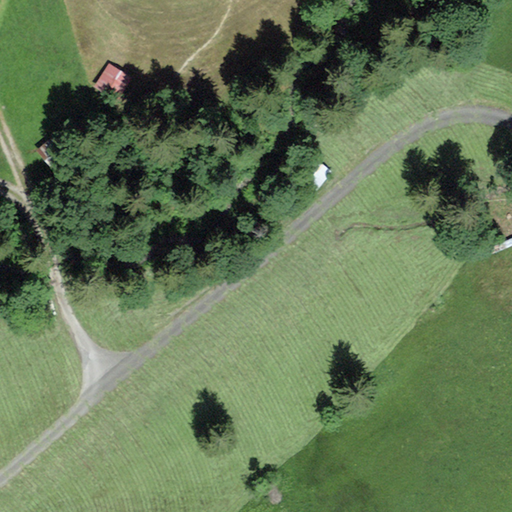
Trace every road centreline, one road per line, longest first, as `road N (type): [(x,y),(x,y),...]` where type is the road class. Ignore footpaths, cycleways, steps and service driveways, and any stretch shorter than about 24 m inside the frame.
road 1 (residential): [(0,479),(389,148),(441,119),(485,113),(511,120)]
road 2 (track): [(0,187),(39,219),(64,303),(107,384)]
